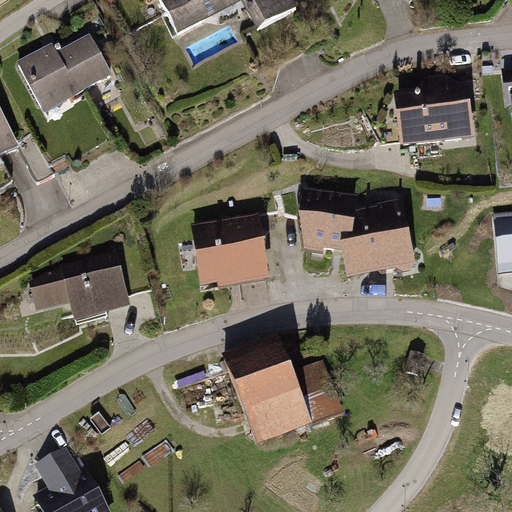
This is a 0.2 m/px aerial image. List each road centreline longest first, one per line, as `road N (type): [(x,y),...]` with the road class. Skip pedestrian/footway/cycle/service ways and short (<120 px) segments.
road 1 (residential): [(0,258),(369,65),(414,49),(511,35)]
road 2 (residential): [(511,328),(441,309),(273,311),(0,433)]
